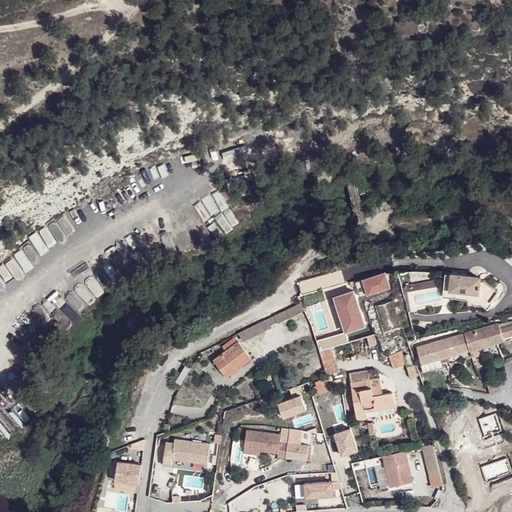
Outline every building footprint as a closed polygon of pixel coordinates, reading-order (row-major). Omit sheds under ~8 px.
[(449,272),(443,272),(441,294),(465,296),(466,298),(468,300),(471,301),(474,302),(477,302),(480,301),(485,305),(489,299),(488,297),(477,290),(448,288),(449,272)] [(478,274),(449,272),(448,288),(477,290),(488,297),(495,286),(477,277),(478,274)] [(432,281),(405,288),(406,293),(433,286),(432,281)] [(368,329),(355,291),(335,298),(347,335),(368,329)] [(384,331),(401,326),(394,300),(377,305),(384,331)] [(279,314),(240,333),(243,340),(270,328),(269,325),(277,321),(278,323),(305,310),(301,303),(279,314)] [(511,319),(499,324),(500,328),(511,323),(511,319)] [(417,347),(421,363),(469,350),(471,358),(478,355),(476,348),(482,346),(484,354),(491,352),(489,345),(503,341),(502,337),(511,334),(511,323),(500,328),(499,324),(417,347)] [(254,345),(268,340),(265,334),(252,339),(254,345)] [(215,360),(218,365),(228,377),(252,358),(239,342),(237,343),(234,339),(226,345),(229,349),(215,360)] [(406,367),(416,364),(410,346),(400,349),(406,367)] [(476,348),(478,355),(484,354),(482,346),(476,348)] [(369,370),(348,374),(357,420),(368,418),(366,409),(395,404),(393,392),(383,394),(380,378),(370,380),(369,370)] [(315,382),(318,394),(332,391),(328,378),(315,382)] [(495,379),(488,380),(491,393),(499,391),(495,379)] [(366,409),(367,412),(396,407),(395,404),(366,409)] [(447,423),(468,416),(465,409),(445,416),(447,423)] [(283,434),(249,431),(246,449),(262,451),(281,453),(280,456),(288,457),(290,442),(282,441),(283,434)] [(207,462),(210,441),(174,435),(174,439),(165,437),(161,464),(173,465),(174,457),(207,462)] [(433,444),(423,446),(430,477),(440,474),(433,444)] [(412,482),(406,449),(379,456),(387,487),(412,482)] [(141,487),(141,464),(117,464),(117,486),(141,487)]
